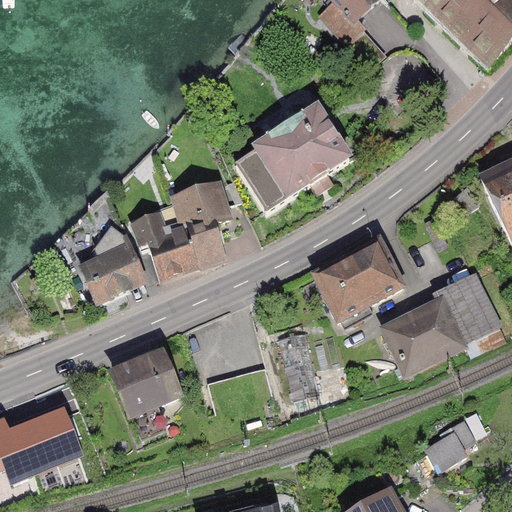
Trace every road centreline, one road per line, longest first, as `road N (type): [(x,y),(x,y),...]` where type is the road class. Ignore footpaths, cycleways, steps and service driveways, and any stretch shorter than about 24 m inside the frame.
road 1 (primary): [(0,382),(249,281),(366,216),(438,162),(511,88)]
road 2 (track): [(285,423),(249,281)]
